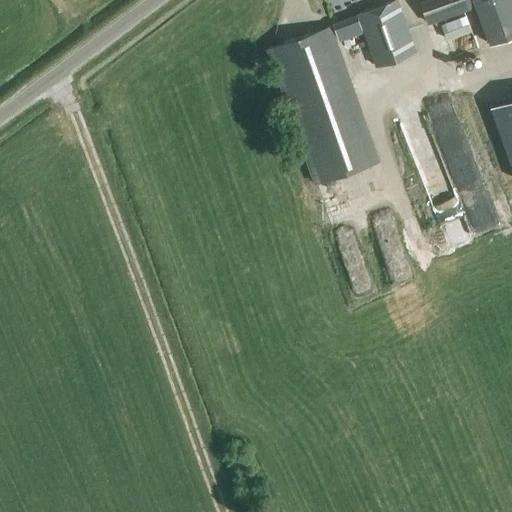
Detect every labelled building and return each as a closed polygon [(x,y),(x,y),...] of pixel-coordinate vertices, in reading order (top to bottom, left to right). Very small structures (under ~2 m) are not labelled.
[(335,0),(320,0),(324,11),(338,7),(335,0)] [(375,66),(416,51),(398,0),(391,0),(356,12),(375,66)] [(461,0),(430,0),(418,5),(426,25),(465,10),(461,0)] [(330,26),(268,48),(316,184),(379,162),(330,26)] [(511,164),(511,96),(489,105),(511,164)] [(447,168),(456,200),(472,196),(463,163),(447,168)] [(390,256),(377,257),(378,272),(392,271),(390,256)]
